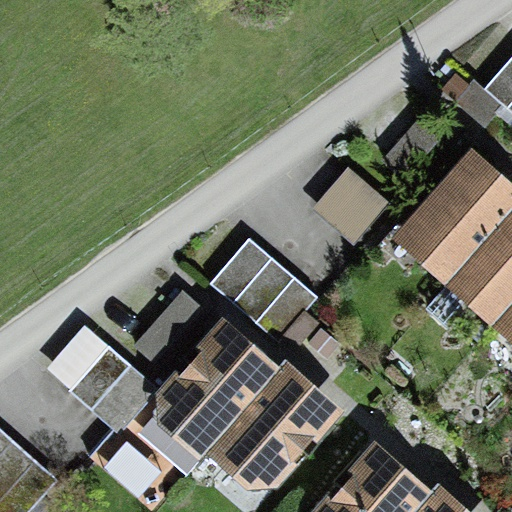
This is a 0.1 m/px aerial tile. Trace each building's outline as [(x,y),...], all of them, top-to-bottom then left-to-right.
[(511,58),(486,88),(501,100),(509,109),(511,105),(511,58)] [(476,79),(458,101),(483,121),(501,100),(486,88),(476,79)] [(417,128),(386,163),(404,179),(435,144),(417,128)] [(447,280),(511,207),(511,192),(472,158),(400,239),(447,280)] [(348,176),(317,212),(351,241),(382,205),(348,176)] [(493,321),(511,300),(511,207),(447,280),(493,321)] [(281,267),(270,258),(259,248),(250,241),(211,283),(231,303),(254,322),(276,342),(315,297),(305,289),(293,278),(281,267)] [(511,338),(511,300),(493,321),(511,338)] [(212,440),(274,371),(224,326),(153,405),(203,450),(212,440)] [(61,382),(115,430),(154,386),(100,338),(61,382)] [(274,371),(212,440),(267,489),(336,414),(281,364),(274,371)] [(0,435),(0,511),(28,511),(54,483),(0,435)] [(409,511),(427,494),(376,448),(318,511),(409,511)] [(427,494),(409,511),(460,511),(433,487),(427,494)]
